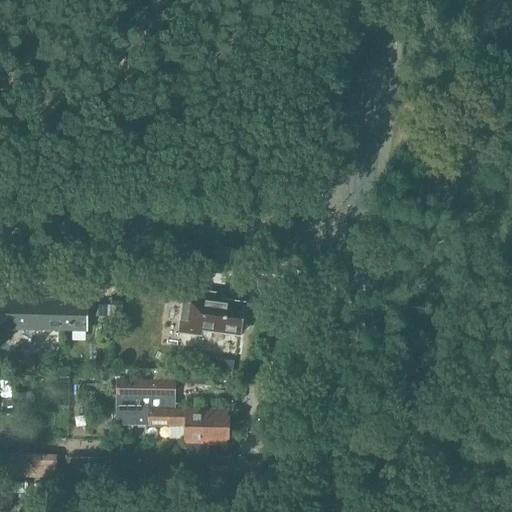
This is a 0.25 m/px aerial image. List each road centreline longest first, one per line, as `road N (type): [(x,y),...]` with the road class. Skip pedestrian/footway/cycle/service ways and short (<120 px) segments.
road 1 (unclassified): [(355,229),(0,220)]
road 2 (secondary): [(319,511),(355,229)]
road 3 (secondary): [(355,229),(385,0)]
